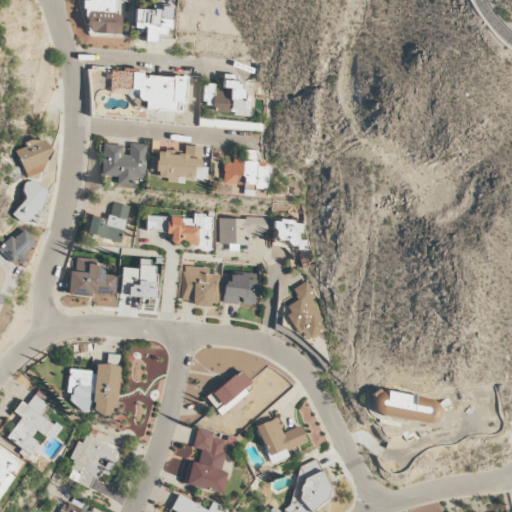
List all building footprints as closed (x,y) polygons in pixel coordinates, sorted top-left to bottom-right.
[(120,14),(114,14),(114,0),(85,0),(85,33),(120,34),(120,14)] [(156,42),(157,34),(170,34),(171,9),(134,8),(133,28),(144,28),(143,42),(156,42)] [(186,77),(142,75),(142,72),(110,70),(109,94),(145,96),(144,109),(181,110),(181,102),(185,102),(186,77)] [(249,116),(250,95),(243,94),(243,81),(223,80),(222,87),(230,87),(229,115),(249,116)] [(203,104),(214,105),(214,112),(228,112),(229,91),(214,90),(214,85),(203,84),(203,104)] [(25,176),(47,168),(42,155),(48,153),(42,137),(22,144),(24,147),(16,150),(25,176)] [(102,144),(100,175),(115,176),(115,184),(132,184),(133,178),(143,179),(145,144),(129,143),(128,155),(122,154),(122,145),(102,144)] [(186,153),(157,151),(156,156),(149,155),(148,177),(183,178),(183,177),(192,177),(192,166),(199,167),(200,146),(186,145),(186,153)] [(257,150),(244,150),(244,156),(231,156),(231,162),(223,162),(222,184),(254,185),(254,188),(267,188),(268,162),(256,162),(257,150)] [(192,179),(205,179),(206,168),(193,167),(192,179)] [(12,213),(26,224),(49,195),(29,179),(19,191),(26,196),(12,213)] [(121,242),(128,205),(111,202),(108,219),(90,216),(86,235),(121,242)] [(147,215),(146,230),(171,232),(170,243),(206,245),(206,230),(212,231),(213,215),(194,214),(194,218),(181,218),(181,217),(147,215)] [(219,217),(218,243),(246,244),(246,231),(267,232),(268,218),(219,217)] [(307,240),(302,239),(303,221),(275,220),(274,239),(289,240),(288,248),(306,248),(307,240)] [(0,264),(6,259),(11,265),(35,242),(21,228),(0,247),(0,264)] [(67,294),(90,296),(91,292),(114,294),(116,275),(104,274),(104,265),(87,263),(87,258),(76,257),(75,271),(69,271),(67,294)] [(122,268),(120,295),(157,297),(158,274),(155,274),(156,262),(139,261),(139,268),(122,268)] [(181,300),(193,300),(192,305),(209,306),(209,302),(218,302),(219,274),(209,274),(209,267),(182,266),(181,300)] [(292,288),(297,300),(283,306),(293,327),(297,325),(304,340),(326,330),(311,298),(315,296),(308,281),(292,288)] [(118,365),(95,364),(93,413),(116,414),(118,365)] [(92,370),(68,370),(68,409),(93,409),(92,370)] [(243,387),(250,382),(240,370),(205,396),(219,415),(248,394),(243,387)] [(374,389),(370,414),(435,424),(439,400),(374,389)] [(6,438),(20,446),(16,452),(27,459),(38,443),(30,438),(36,429),(52,439),(60,428),(39,414),(46,403),(33,395),(26,405),(20,401),(13,412),(20,416),(6,438)] [(300,426),(281,432),(275,418),(255,425),(269,462),(285,457),(282,450),(306,442),(300,426)] [(182,484),(221,493),(225,472),(220,471),(227,441),(211,437),(213,431),(197,427),(192,448),(201,450),(197,463),(188,461),(182,484)] [(90,487),(97,469),(108,474),(119,447),(86,434),(82,443),(77,441),(70,459),(74,460),(67,478),(90,487)] [(0,495),(22,461),(0,446),(0,495)] [(218,511),(221,506),(211,501),(207,510),(177,495),(170,509),(176,511),(175,511),(218,511)] [(87,511),(65,500),(59,511),(87,511)]
